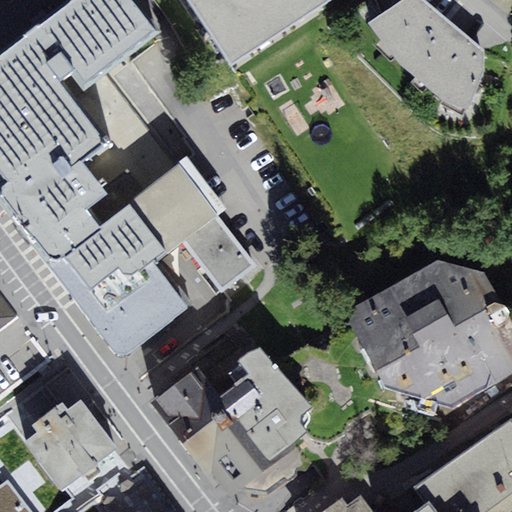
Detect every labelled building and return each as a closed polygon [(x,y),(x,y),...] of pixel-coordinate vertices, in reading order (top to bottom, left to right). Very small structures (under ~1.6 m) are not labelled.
[(132,0),(68,0),(0,50),(0,202),(25,233),(119,358),(188,308),(156,263),(183,242),(222,292),(256,266),(218,217),(228,209),(192,161),(117,60),(156,32),(132,0)] [(188,0),(232,66),(332,0),(188,0)] [(486,50),(426,0),(403,0),(368,24),(441,99),(467,113),(485,71),(486,50)] [(511,321),(484,273),(437,260),(354,307),(349,324),(385,388),(451,408),(511,372),(511,321)] [(0,400),(51,361),(17,316),(0,294),(0,400)] [(314,407),(261,346),(238,360),(241,364),(230,373),(236,382),(219,394),(198,366),(152,402),(217,488),(221,485),(232,497),(296,448),(293,444),(308,432),(301,423),(302,415),(314,407)] [(119,511),(118,509),(60,511),(60,501),(30,503),(51,488),(60,501),(123,458),(85,404),(75,411),(58,412),(36,428),(37,453),(14,420),(0,430),(0,480),(1,482),(0,482),(0,511),(119,511)] [(417,489),(427,501),(435,511),(511,511),(511,417),(510,419),(417,489)] [(374,511),(361,494),(348,504),(342,497),(321,511),(374,511)] [(435,511),(427,501),(413,511),(435,511)]
